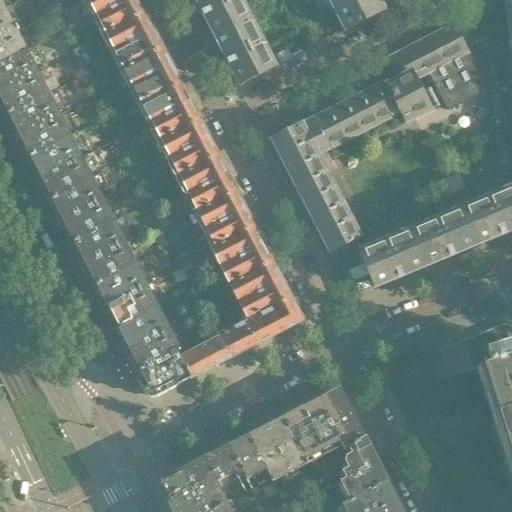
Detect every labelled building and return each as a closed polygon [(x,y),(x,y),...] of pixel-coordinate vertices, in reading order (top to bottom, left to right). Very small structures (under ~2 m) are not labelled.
[(62,15),(54,0),(44,0),(45,1),(36,5),(46,24),(62,15)] [(82,0),(81,1),(90,19),(126,0),(82,0)] [(136,0),(126,0),(90,19),(99,37),(144,14),(136,0)] [(251,21),(240,0),(196,0),(216,39),(251,21)] [(384,12),(378,0),(329,0),(342,24),(347,21),(351,28),(345,30),(346,31),(384,12)] [(3,10),(0,11),(0,38),(14,31),(3,10)] [(144,14),(99,37),(108,54),(153,32),(144,14)] [(478,15),(463,23),(469,33),(483,26),(478,15)] [(275,68),(251,21),(216,39),(240,86),(275,68)] [(454,26),(415,45),(429,73),(448,110),(482,93),(467,51),(468,51),(454,26)] [(14,31),(0,38),(0,64),(25,52),(14,31)] [(153,32),(108,54),(118,72),(162,49),(153,32)] [(493,45),(488,34),(474,42),(479,53),(493,45)] [(387,60),(397,80),(413,72),(417,79),(429,73),(415,45),(387,60)] [(162,49),(118,72),(127,90),(171,67),(162,49)] [(25,52),(0,64),(0,91),(36,73),(25,52)] [(490,64),(483,67),(487,78),(494,76),(490,64)] [(171,67),(127,90),(136,107),(180,85),(171,67)] [(317,154),(401,112),(406,122),(432,109),(417,79),(413,72),(397,80),(387,85),(386,83),(303,126),(317,154)] [(36,73),(0,91),(0,110),(3,117),(47,95),(36,73)] [(180,85),(136,107),(145,125),(189,102),(180,85)] [(47,95),(3,117),(14,138),(58,116),(47,95)] [(499,101),(498,95),(490,97),(491,103),(499,101)] [(504,118),(499,101),(491,103),(496,120),(504,118)] [(189,102),(145,125),(154,143),(198,120),(189,102)] [(58,116),(14,138),(25,160),(69,137),(58,116)] [(198,120),(154,143),(163,160),(208,138),(198,120)] [(360,238),(327,174),(317,154),(303,126),(302,124),(272,139),(330,253),(355,240),(360,238)] [(69,137),(25,160),(36,181),(80,159),(69,137)] [(208,138),(163,160),(173,179),(217,156),(208,138)] [(217,156),(173,179),(182,196),(226,173),(217,156)] [(80,159),(36,181),(47,203),(91,180),(80,159)] [(165,216),(142,172),(133,177),(142,194),(135,198),(140,208),(148,203),(157,220),(165,216)] [(226,173),(182,196),(191,214),(235,192),(226,173)] [(91,180),(47,203),(58,224),(102,201),(91,180)] [(511,230),(511,188),(461,209),(476,245),(511,230)] [(235,192),(191,214),(200,231),(244,209),(235,192)] [(102,201),(58,224),(69,245),(113,222),(102,201)] [(244,209),(200,231),(210,249),(254,227),(244,209)] [(476,245),(461,209),(410,230),(425,267),(476,245)] [(113,222),(69,245),(80,266),(124,244),(113,222)] [(254,227),(210,249),(219,267),(263,245),(254,227)] [(425,267),(410,230),(360,251),(362,257),(361,258),(373,287),(373,288),(425,267)] [(355,240),(330,253),(336,263),(338,262),(352,297),(358,295),(357,294),(373,287),(361,258),(362,257),(360,251),(355,240)] [(124,244),(80,266),(91,288),(135,265),(124,244)] [(263,245),(219,267),(228,285),(272,262),(263,245)] [(272,262),(228,285),(237,303),(281,281),(272,262)] [(135,265),(91,288),(102,309),(146,287),(135,265)] [(190,291),(201,287),(197,279),(186,283),(190,291)] [(281,281),(237,303),(245,319),(247,321),(251,318),(290,298),(281,281)] [(146,287),(102,309),(113,331),(157,308),(146,287)] [(200,301),(208,317),(216,313),(208,297),(200,301)] [(290,298),(251,318),(247,321),(245,319),(243,321),(255,345),(302,321),(290,298)] [(166,306),(158,310),(163,320),(171,316),(166,306)] [(163,320),(158,310),(157,308),(113,331),(124,351),(168,329),(163,320)] [(255,345),(243,321),(215,335),(228,360),(255,345)] [(502,325),(429,355),(437,381),(483,366),(511,456),(511,346),(510,342),(511,341),(511,329),(510,327),(508,326),(506,325),(504,325),(502,325)] [(168,329),(124,351),(135,373),(175,353),(176,353),(179,351),(168,329)] [(189,351),(178,357),(190,379),(228,360),(215,335),(213,331),(186,345),(189,351)] [(176,353),(175,353),(135,373),(147,396),(147,397),(149,398),(151,398),(152,398),(154,398),(190,379),(178,357),(176,353)] [(432,371),(427,372),(425,373),(427,380),(434,378),(432,371)] [(363,440),(344,403),(341,397),(338,392),(318,402),(339,443),(343,451),(348,448),(363,440)] [(339,443),(318,402),(300,412),(321,452),(339,443)] [(321,452),(300,412),(283,421),(305,465),(308,464),(306,460),(321,452)] [(305,465),(283,421),(263,431),(286,475),(305,465)] [(286,475),(263,431),(246,440),(262,472),(267,470),(273,482),(286,475)] [(385,483),(372,457),(367,447),(369,446),(365,438),(363,440),(348,448),(351,455),(346,457),(345,464),(348,470),(343,472),(347,479),(341,482),(350,501),(385,483)] [(262,472),(246,440),(209,459),(220,482),(234,474),(236,479),(243,476),(246,481),(262,472)] [(171,504),(216,481),(217,483),(220,482),(209,459),(165,481),(163,482),(162,482),(161,481),(159,486),(160,486),(161,487),(162,487),(163,488),(171,504)] [(216,481),(171,504),(174,511),(211,511),(228,504),(217,483),(216,481)] [(385,483),(350,501),(341,506),(343,511),(370,511),(394,500),(385,483)] [(400,511),(394,500),(370,511),(400,511)] [(304,511),(299,501),(295,503),(282,510),(282,511),(304,511)] [(228,504),(211,511),(236,511),(231,502),(228,504)]
